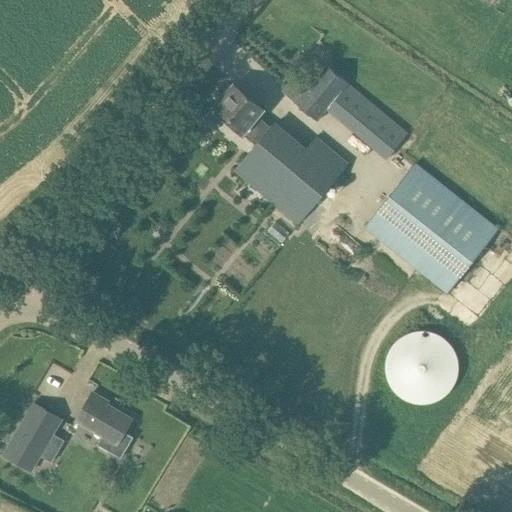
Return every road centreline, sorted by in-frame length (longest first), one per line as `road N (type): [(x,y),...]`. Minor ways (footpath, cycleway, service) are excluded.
road 1 (unclassified): [(407,511),(148,362),(13,296)]
road 2 (unclassified): [(13,296),(66,215),(245,0)]
